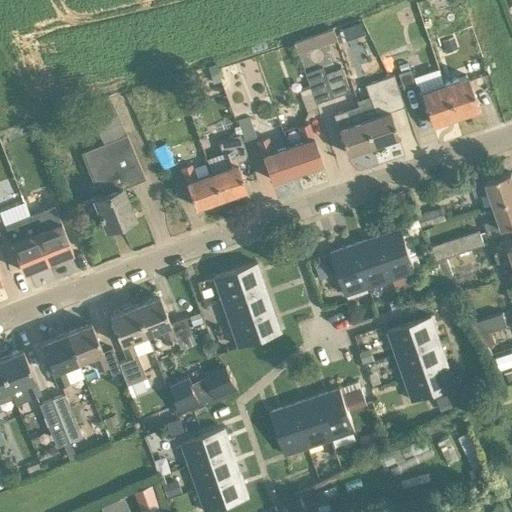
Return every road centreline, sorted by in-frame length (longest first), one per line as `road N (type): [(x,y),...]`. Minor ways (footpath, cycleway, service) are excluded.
road 1 (unclassified): [(0,304),(286,199)]
road 2 (unclassified): [(286,199),(511,122)]
road 3 (residential): [(286,199),(329,332)]
